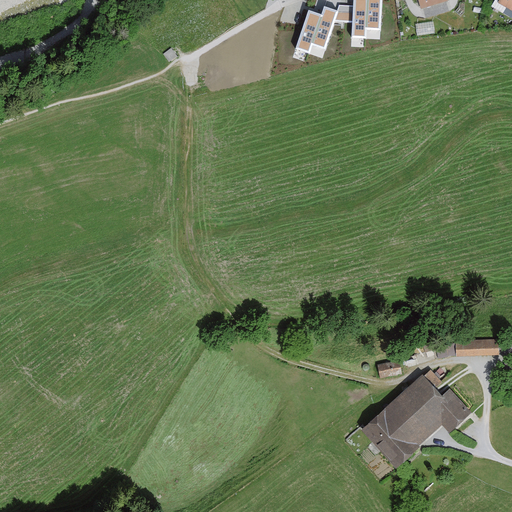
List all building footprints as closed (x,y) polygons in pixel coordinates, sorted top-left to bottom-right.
[(353,0),(353,6),(353,22),(352,37),(365,37),(366,29),(367,0),(353,0)] [(367,0),(366,29),(380,30),(382,0),(367,0)] [(416,0),(420,11),(446,3),(444,0),(416,0)] [(511,0),(497,0),(495,4),(505,10),(506,16),(511,14),(511,0)] [(339,5),(337,10),(334,21),(353,22),(353,6),(339,5)] [(324,6),(322,14),(312,45),(325,49),(334,21),(337,10),(324,6)] [(322,14),(308,10),(296,49),(309,53),(312,45),(322,14)] [(417,32),(435,31),(434,20),(417,21),(417,32)] [(176,56),(171,49),(164,54),(169,61),(176,56)] [(496,355),(495,341),(453,344),(454,358),(496,355)] [(402,373),(399,360),(380,364),(383,377),(402,373)] [(420,380),(417,376),(358,432),(393,470),(439,426),(448,435),(470,414),(447,390),(437,398),(432,392),(440,384),(428,372),(420,380)]
